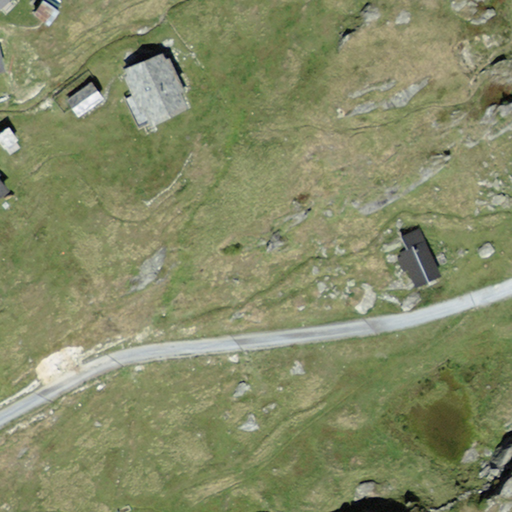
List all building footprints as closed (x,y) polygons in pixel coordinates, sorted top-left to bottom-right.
[(47,20),(58,27),(66,15),(54,8),(47,20)] [(4,34),(0,34),(0,75),(16,70),(4,34)] [(148,127),(188,107),(161,53),(121,72),(148,127)] [(91,82),(66,100),(79,117),(103,99),(91,82)] [(23,134),(11,143),(19,154),(30,145),(23,134)] [(0,171),(0,213),(21,193),(0,171)] [(439,276),(418,228),(400,236),(407,251),(396,255),(411,288),(439,276)]
